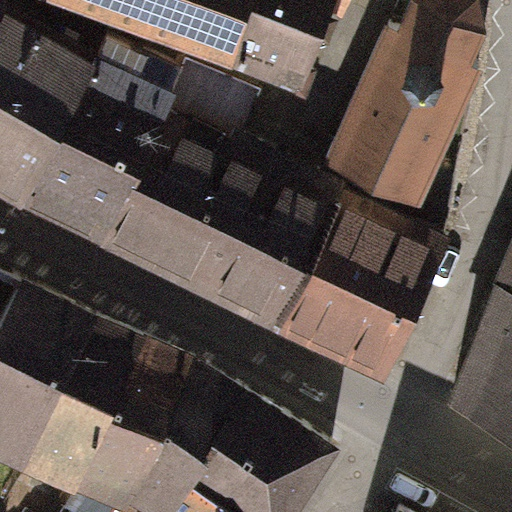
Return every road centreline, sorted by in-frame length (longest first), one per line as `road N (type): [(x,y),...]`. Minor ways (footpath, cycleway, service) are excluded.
road 1 (residential): [(379,419),(422,339),(494,116),(501,38),(494,0)]
road 2 (secondary): [(379,419),(0,216)]
road 3 (secondary): [(511,484),(379,419)]
